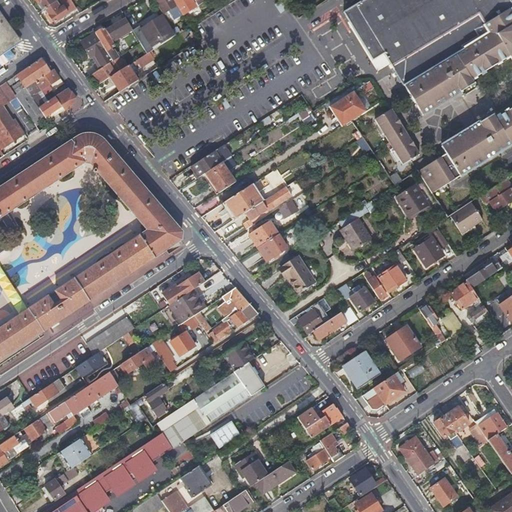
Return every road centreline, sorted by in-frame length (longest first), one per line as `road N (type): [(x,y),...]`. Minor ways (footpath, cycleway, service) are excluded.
road 1 (residential): [(206,241),(0,379)]
road 2 (residential): [(313,365),(511,231)]
road 3 (unknown): [(277,323),(422,221)]
road 4 (residential): [(97,113),(206,241)]
road 5 (residential): [(206,241),(313,365)]
road 6 (unknown): [(0,482),(117,399)]
road 7 (residential): [(482,363),(374,442)]
road 8 (residential): [(276,511),(374,442)]
